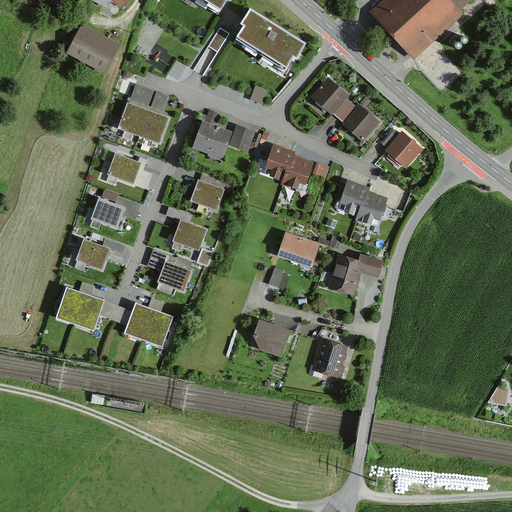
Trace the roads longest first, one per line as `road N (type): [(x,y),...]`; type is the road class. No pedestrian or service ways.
road 1 (unclassified): [(0,389),(107,418),(265,498),(325,506),(352,494)]
road 2 (unclassified): [(471,152),(409,236),(383,342)]
road 3 (residential): [(196,95),(126,289)]
road 4 (tertiary): [(471,152),(342,37)]
road 5 (track): [(352,494),(511,495)]
road 6 (unclassified): [(383,342),(352,494)]
road 7 (residential): [(251,303),(383,342)]
